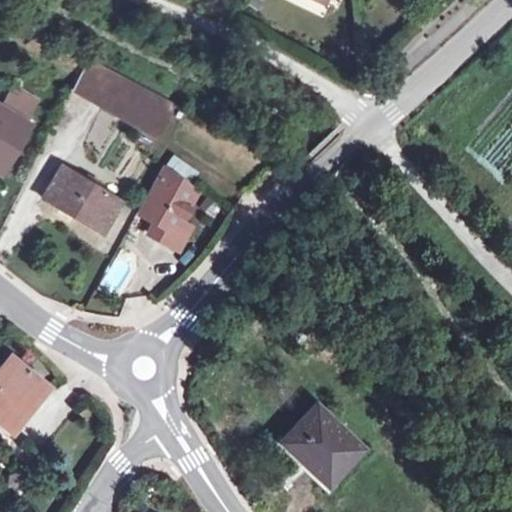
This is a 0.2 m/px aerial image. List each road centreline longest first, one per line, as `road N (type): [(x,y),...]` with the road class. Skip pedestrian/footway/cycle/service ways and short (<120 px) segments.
road 1 (track): [(161,0),(320,82),(511,303)]
road 2 (residential): [(356,143),(142,368)]
road 3 (residential): [(356,143),(510,0)]
road 4 (residential): [(0,289),(49,332),(142,368)]
